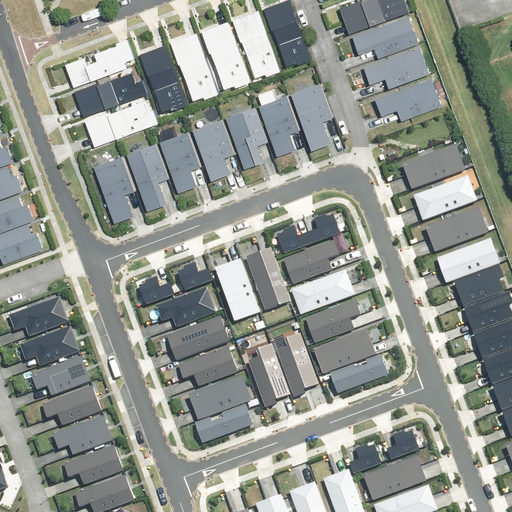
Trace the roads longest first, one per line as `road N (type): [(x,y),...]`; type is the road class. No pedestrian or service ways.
road 1 (residential): [(433,382),(172,480)]
road 2 (residential): [(94,266),(337,175)]
road 3 (residential): [(337,175),(363,189),(433,382)]
road 4 (residential): [(94,266),(172,480)]
road 5 (residential): [(12,52),(91,257)]
road 6 (residential): [(337,175),(350,119),(309,0)]
road 7 (residential): [(155,0),(12,52)]
road 8 (residential): [(40,511),(0,376)]
road 9 (residential): [(433,382),(481,511)]
